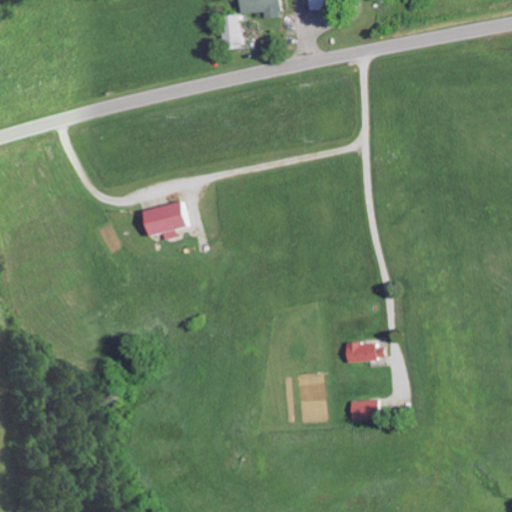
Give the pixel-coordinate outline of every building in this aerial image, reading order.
[(270,17),(288,17),(287,0),(250,0),(251,12),(270,12),(270,17)] [(316,0),(317,9),(343,9),(342,0),(316,0)] [(230,15),(231,49),(250,48),(248,14),(230,15)] [(187,236),(186,229),(200,226),(195,201),(151,209),(156,237),(173,233),(174,239),(187,236)] [(356,362),(396,358),(394,341),(354,345),(356,362)] [(360,419),(390,417),(389,399),(359,401),(360,419)]
